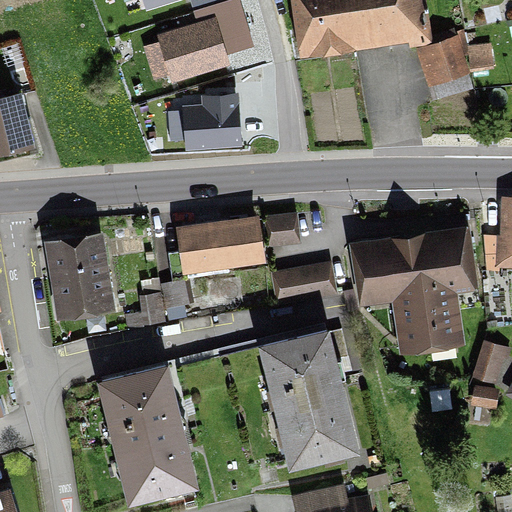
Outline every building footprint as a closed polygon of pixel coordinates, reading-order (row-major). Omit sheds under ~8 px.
[(299,0),(306,42),(419,25),(414,0),(299,0)] [(227,60),(214,18),(161,34),(174,76),(227,60)] [(461,53),(429,63),(434,78),(432,79),(437,96),(469,86),(465,72),(467,72),(461,53)] [(205,105),(186,106),(188,144),(239,140),(236,92),(205,94),(205,105)] [(15,95),(0,98),(0,147),(13,144),(16,154),(36,149),(29,116),(21,117),(15,95)] [(511,200),(507,200),(505,236),(501,236),(500,261),(511,261),(511,200)] [(295,213),(266,216),(269,241),(298,238),(295,213)] [(255,218),(181,227),(184,249),(167,251),(171,282),(182,279),(188,278),(188,275),(227,270),(226,260),(259,256),(255,218)] [(468,231),(361,246),(368,293),(397,289),(404,342),(458,335),(454,306),(479,302),(468,231)] [(98,238),(51,245),(61,308),(108,301),(98,238)] [(317,266),(274,274),(279,302),(322,295),(317,266)] [(182,279),(171,282),(162,284),(167,305),(187,300),(182,279)] [(163,318),(159,291),(142,294),(144,311),(126,313),(128,324),(163,318)] [(325,328),(263,343),(292,461),(355,446),(333,358),(348,355),(341,326),(326,330),(325,328)] [(484,339),(474,370),(499,383),(506,365),(504,364),(510,347),(484,339)] [(165,364),(101,380),(130,496),(194,481),(165,364)] [(495,390),(476,387),(474,401),(493,404),(495,390)] [(17,511),(9,487),(0,489),(0,511),(17,511)] [(369,511),(367,497),(315,508),(315,511),(369,511)]
